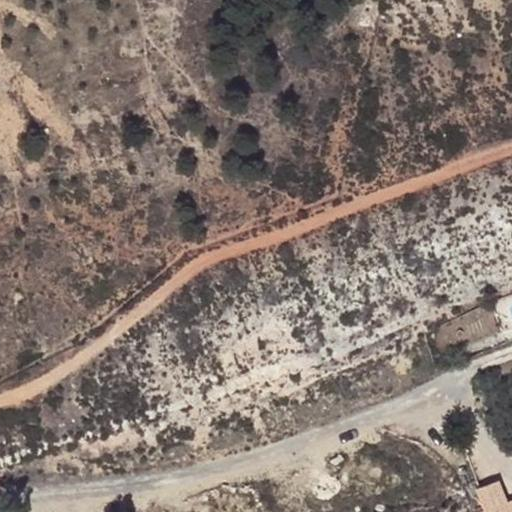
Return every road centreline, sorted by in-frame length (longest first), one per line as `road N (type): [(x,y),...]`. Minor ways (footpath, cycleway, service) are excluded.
road 1 (track): [(0,392),(81,374),(184,290),(511,161)]
road 2 (residential): [(0,503),(60,485),(138,497),(434,404),(469,410),(499,462),(511,465)]
